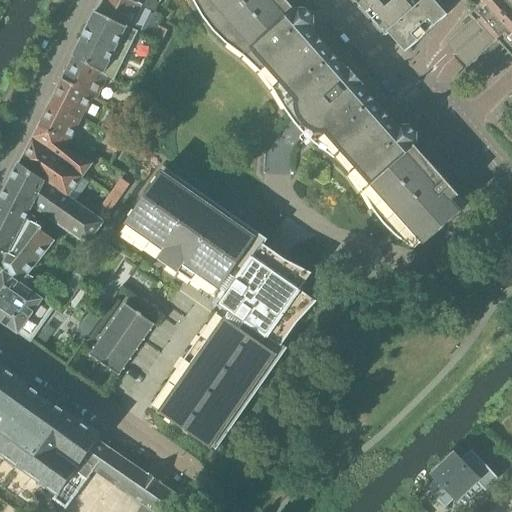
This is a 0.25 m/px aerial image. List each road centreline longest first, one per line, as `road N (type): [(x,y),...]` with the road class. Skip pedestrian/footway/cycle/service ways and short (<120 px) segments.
road 1 (residential): [(196,479),(0,340)]
road 2 (residential): [(0,171),(84,0)]
road 3 (residential): [(329,0),(452,131)]
